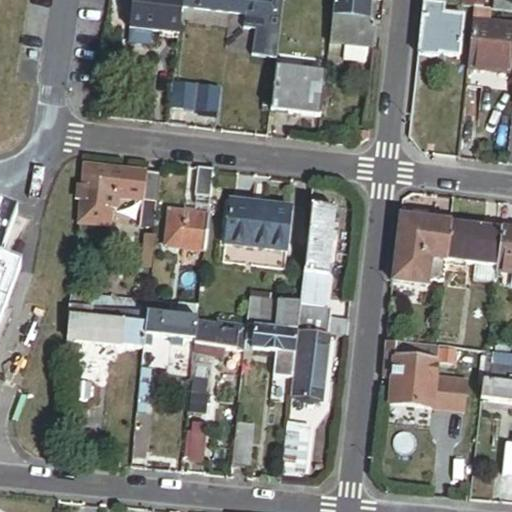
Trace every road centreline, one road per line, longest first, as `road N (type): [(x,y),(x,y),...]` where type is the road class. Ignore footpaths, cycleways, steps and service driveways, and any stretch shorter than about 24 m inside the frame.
road 1 (residential): [(0,476),(348,510)]
road 2 (residential): [(46,135),(388,172)]
road 3 (residential): [(348,510),(388,172)]
road 4 (residential): [(388,172),(408,0)]
road 5 (residential): [(388,172),(511,186)]
